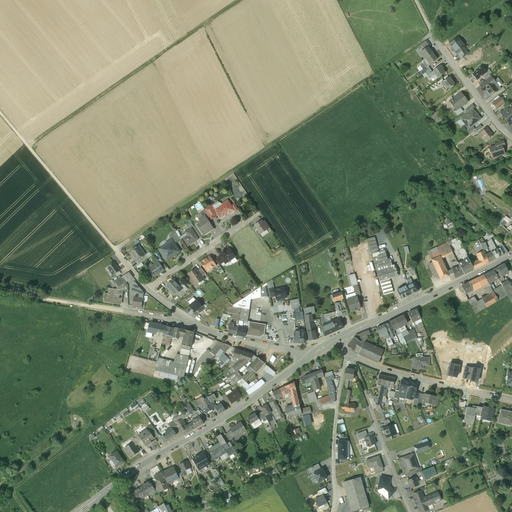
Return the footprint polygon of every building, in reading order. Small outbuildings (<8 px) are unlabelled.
[(458,38),(450,45),(457,54),(457,53),(464,48),(465,47),(458,38)] [(426,41),(421,44),(425,49),(428,47),(430,46),(426,41)] [(425,49),(421,52),(421,53),(422,55),(421,56),(424,60),(425,59),(432,54),(430,51),(430,50),(428,47),(425,49)] [(464,48),(457,53),(462,59),(468,54),(464,48)] [(432,54),(425,59),(430,65),(434,62),(436,60),(436,59),(432,54)] [(425,73),(430,70),(428,67),(426,68),(423,64),(420,66),(423,70),(420,72),(422,75),(425,73)] [(432,72),(429,74),(431,78),(435,75),(437,78),(444,73),(441,69),(442,68),(440,66),(432,72)] [(477,70),(472,75),(474,77),(473,78),(473,79),(473,80),(474,81),(475,81),(476,80),(476,81),(482,76),(480,73),(477,70)] [(443,82),(441,84),(443,87),(444,86),(447,90),(454,85),(449,77),(443,82)] [(484,82),(480,86),(485,92),(486,91),(490,97),(498,90),(495,86),(497,85),(495,82),(491,77),(484,82)] [(461,94),(451,101),(457,109),(459,108),(466,102),(465,100),(465,99),(465,98),(464,98),(461,94)] [(496,101),(492,104),(496,108),(498,108),(504,104),(499,98),(496,101)] [(472,104),(465,110),(467,113),(472,109),(475,107),(472,104)] [(457,109),(453,112),(457,116),(463,112),(459,108),(457,109)] [(506,108),(499,114),(502,117),(502,116),(508,111),(506,108)] [(467,113),(462,117),(467,123),(464,125),(468,129),(481,120),(472,109),(467,113)] [(508,111),(502,116),(508,123),(510,122),(510,121),(511,120),(511,121),(511,119),(511,109),(508,111)] [(437,124),(440,122),(434,114),(431,110),(428,113),(437,124)] [(443,120),(437,112),(434,114),(440,122),(443,120)] [(493,136),(486,127),(479,133),(486,141),(491,137),(491,138),(492,137),(493,136)] [(495,147),(490,148),(491,153),(491,154),(492,157),(495,158),(496,157),(501,155),(502,156),(503,155),(504,153),(502,148),(501,145),(495,147)] [(477,181),(481,190),(485,188),(482,179),(477,181)] [(222,206),(215,211),(217,214),(220,218),(227,213),(228,215),(234,211),(231,206),(227,200),(221,205),(222,206)] [(211,206),(213,208),(214,209),(215,211),(222,206),(221,205),(219,201),(211,206)] [(204,215),(198,219),(200,222),(196,225),(203,236),(210,232),(208,229),(212,227),(207,219),(206,219),(204,215)] [(510,223),(511,221),(511,220),(509,219),(507,217),(503,220),(504,221),(500,224),(502,226),(505,229),(511,224),(510,223)] [(261,221),(255,226),(260,234),(267,230),(262,223),(261,221)] [(186,233),(179,238),(180,240),(181,241),(183,239),(188,247),(193,244),(192,243),(198,239),(191,229),(185,233),(186,233)] [(177,236),(175,233),(175,232),(171,234),(172,235),(169,237),(171,240),(174,244),(180,240),(179,238),(177,236)] [(511,242),(511,237),(508,233),(506,235),(503,237),(510,245),(511,242)] [(367,239),(377,272),(393,268),(390,259),(387,260),(385,253),(379,255),(374,237),(367,239)] [(168,247),(163,250),(165,251),(161,254),(166,261),(180,252),(174,244),(171,240),(166,243),(168,247)] [(458,251),(463,248),(459,240),(452,244),(448,245),(452,254),(458,251)] [(472,244),(476,255),(483,251),(480,244),(478,240),(472,244)] [(501,243),(508,253),(511,252),(503,241),(501,243)] [(499,249),(496,250),(494,246),(493,247),(491,242),(489,243),(491,253),(494,260),(503,255),(499,249)] [(448,245),(447,243),(427,252),(431,261),(439,257),(441,260),(452,254),(448,245)] [(137,247),(135,248),(136,249),(133,252),(132,250),(130,252),(129,254),(131,257),(133,257),(135,260),(134,260),(135,262),(136,262),(145,255),(144,256),(140,250),(141,249),(139,247),(137,247)] [(226,251),(225,250),(222,252),(222,254),(220,256),(224,262),(225,264),(227,262),(228,260),(230,261),(235,257),(229,249),(226,251)] [(488,263),(486,257),(483,251),(476,255),(475,255),(478,260),(473,262),(474,263),(475,263),(478,268),(488,263)] [(491,253),(487,255),(486,257),(488,263),(494,260),(491,253)] [(469,260),(465,254),(461,256),(464,261),(467,267),(464,269),(466,274),(474,270),(471,265),(469,260)] [(145,255),(136,262),(138,265),(147,259),(145,255)] [(209,257),(200,263),(203,266),(204,266),(207,270),(211,268),(211,269),(215,266),(216,266),(212,261),(211,260),(210,259),(210,258),(209,257)] [(220,257),(215,260),(218,264),(219,265),(224,262),(220,257)] [(446,270),(441,260),(439,257),(431,261),(432,263),(439,276),(441,281),(448,277),(446,272),(446,270)] [(458,264),(459,266),(461,265),(463,269),(464,269),(467,267),(464,261),(458,264)] [(158,262),(149,269),(154,277),(164,270),(160,265),(158,262)] [(114,263),(107,267),(113,275),(113,276),(114,275),(119,271),(114,263)] [(439,276),(432,263),(428,265),(435,278),(439,276)] [(504,264),(493,270),(497,278),(502,276),(508,272),(504,264)] [(459,266),(446,272),(448,277),(453,275),(455,279),(464,275),(461,270),(459,266)] [(377,272),(379,282),(389,279),(397,277),(395,267),(393,268),(377,272)] [(206,274),(201,269),(197,271),(198,273),(199,273),(202,277),(206,274)] [(197,271),(196,270),(188,275),(191,279),(190,280),(194,286),(198,284),(198,282),(203,278),(202,277),(199,273),(198,273),(197,271)] [(493,270),(483,275),(488,283),(490,287),(492,286),(490,283),(498,279),(497,278),(493,270)] [(129,272),(114,282),(118,288),(125,283),(133,278),(129,272)] [(354,274),(348,276),(351,287),(353,286),(357,284),(354,274)] [(483,275),(473,281),(477,288),(483,285),(488,283),(483,275)] [(177,283),(174,279),(172,281),(172,280),(171,281),(165,287),(168,291),(169,290),(171,292),(170,293),(174,297),(177,294),(183,289),(177,283)] [(379,282),(383,295),(393,292),(389,279),(379,282)] [(183,289),(185,292),(188,289),(186,287),(185,287),(180,281),(177,283),(183,289)] [(247,286),(253,291),(257,286),(251,281),(247,286)] [(477,288),(473,281),(469,283),(472,290),(473,290),(473,291),(476,289),(476,288),(477,288)] [(140,288),(135,282),(132,284),(131,293),(140,294),(140,288)] [(118,288),(118,291),(122,291),(128,292),(127,286),(125,283),(118,288)] [(408,287),(407,287),(411,295),(418,291),(414,283),(408,287)] [(469,283),(461,287),(465,295),(473,291),(473,290),(472,290),(469,283)] [(488,283),(483,285),(486,292),(491,289),(491,288),(490,287),(488,283)] [(406,286),(397,291),(401,300),(411,295),(407,287),(408,287),(407,284),(405,285),(406,286)] [(511,287),(509,284),(503,288),(507,295),(511,304),(511,287)] [(503,288),(502,286),(498,288),(503,298),(507,295),(503,288)] [(260,287),(244,299),(250,300),(261,298),(260,287)] [(140,294),(139,299),(133,298),(132,306),(141,307),(144,307),(145,303),(142,302),(143,293),(140,288),(140,294)] [(274,290),(276,296),(276,300),(286,297),(286,295),(287,292),(285,291),(284,288),(274,290)] [(503,298),(498,288),(493,291),(495,294),(498,301),(503,298)] [(118,291),(109,289),(108,295),(104,294),(103,300),(104,300),(110,301),(109,304),(110,304),(110,302),(113,303),(113,304),(120,304),(122,291),(118,291)] [(183,289),(177,294),(181,298),(186,293),(185,292),(183,289)] [(341,292),(330,296),(331,299),(333,299),(334,302),(343,299),(341,292)] [(495,294),(483,301),(486,307),(487,308),(498,301),(495,294)] [(237,303),(231,296),(226,299),(234,308),(236,308),(237,303)] [(483,301),(482,299),(476,302),(473,297),(468,301),(475,315),(487,308),(486,307),(483,301)] [(357,298),(347,301),(351,312),(360,309),(357,298)] [(247,322),(247,321),(250,300),(244,299),(242,300),(242,303),(241,309),(239,321),(243,321),(243,322),(247,322)] [(298,299),(292,301),(293,309),(299,308),(298,305),(300,305),(298,299)] [(197,300),(189,306),(195,312),(196,311),(202,307),(201,306),(197,300)] [(202,307),(196,311),(199,314),(206,309),(203,305),(201,306),(202,307)] [(234,308),(229,307),(228,316),(229,316),(230,316),(231,314),(235,314),(234,322),(238,322),(239,321),(241,309),(234,308)] [(314,307),(304,309),(305,322),(312,321),(311,314),(315,314),(314,307)] [(417,309),(408,314),(411,321),(412,323),(416,321),(420,319),(417,309)] [(346,310),(340,311),(344,318),(348,316),(346,310)] [(327,325),(324,318),(337,316),(340,320),(344,318),(340,311),(339,311),(336,312),(334,312),(322,315),(320,319),(322,326),(326,325),(327,325)] [(295,312),(295,321),(304,320),(302,312),(295,312)] [(403,316),(398,318),(402,326),(407,323),(403,316)] [(333,325),(328,327),(327,325),(326,325),(322,326),(325,336),(336,331),(343,328),(340,320),(333,323),(333,325)] [(398,328),(394,320),(389,322),(393,330),(395,329),(398,328)] [(312,321),(305,322),(307,332),(315,331),(312,321)] [(389,322),(383,325),(388,334),(394,331),(393,330),(389,322)] [(164,333),(166,326),(149,323),(146,332),(152,333),(156,334),(157,331),(164,333)] [(256,324),(250,323),(249,328),(246,329),(245,334),(251,335),(260,337),(263,334),(265,325),(256,324)] [(383,325),(376,329),(382,343),(385,341),(384,340),(389,337),(388,334),(383,325)] [(174,328),(166,326),(164,333),(163,334),(172,336),(174,328)] [(242,327),(238,326),(237,328),(236,335),(245,337),(245,334),(246,329),(246,328),(242,327)] [(181,329),(174,327),(174,328),(172,336),(178,338),(179,336),(181,329)] [(414,339),(417,338),(415,333),(414,329),(407,332),(408,334),(403,337),(404,340),(406,343),(414,339)] [(182,345),(190,347),(194,332),(185,330),(183,337),(182,345)] [(315,331),(307,332),(309,341),(316,340),(315,331)] [(366,332),(357,335),(359,338),(361,337),(362,340),(368,337),(366,332)] [(172,336),(163,334),(162,341),(170,343),(172,336)] [(355,336),(347,346),(354,351),(355,349),(359,352),(361,348),(363,344),(360,343),(361,341),(355,336)] [(389,337),(384,340),(385,341),(386,344),(388,348),(393,345),(390,337),(389,337)] [(222,347),(217,343),(210,352),(214,356),(222,347)] [(374,346),(369,344),(368,347),(363,344),(361,348),(366,351),(364,354),(370,356),(374,346)] [(182,345),(180,354),(188,356),(190,347),(182,345)] [(160,349),(151,346),(149,354),(158,356),(160,349)] [(366,351),(361,348),(359,352),(355,349),(354,351),(358,354),(378,363),(383,350),(374,346),(370,356),(364,354),(366,351)] [(242,352),(235,350),(236,348),(234,348),(232,354),(232,355),(233,355),(232,357),(233,357),(237,358),(240,359),(242,352)] [(240,359),(232,368),(236,372),(237,372),(248,362),(253,355),(242,352),(240,359)] [(176,353),(173,363),(186,366),(188,356),(180,354),(176,353)] [(157,359),(158,356),(149,354),(148,360),(156,362),(157,359)] [(223,354),(219,359),(225,363),(228,358),(223,354)] [(264,364),(257,358),(253,365),(259,371),(264,364)] [(422,358),(415,358),(415,369),(423,369),(423,366),(429,366),(429,358),(422,358)] [(157,359),(156,362),(154,371),(160,372),(178,376),(184,378),(186,366),(173,363),(157,359)] [(456,378),(459,366),(449,364),(447,375),(456,378)] [(259,371),(253,365),(251,367),(250,366),(247,369),(250,372),(243,380),(245,382),(246,382),(256,374),(259,371)] [(275,373),(267,366),(262,371),(267,376),(263,380),(265,383),(275,373)] [(470,379),(472,368),(465,366),(462,377),(470,379)] [(472,368),(470,379),(480,381),(482,373),(479,373),(480,368),(473,366),(472,368)] [(230,370),(229,371),(228,370),(224,374),(228,379),(234,374),(230,370)] [(354,371),(346,370),(345,379),(349,379),(352,380),(354,371)] [(242,379),(237,372),(236,372),(234,374),(228,379),(232,385),(234,384),(237,382),(242,379)] [(314,373),(310,374),(303,378),(305,383),(306,384),(311,382),(314,390),(320,388),(316,378),(314,373)] [(387,376),(379,374),(377,383),(381,384),(385,385),(387,376)] [(394,378),(387,376),(385,385),(384,385),(385,385),(387,385),(392,386),(394,378)] [(245,382),(241,385),(241,386),(249,396),(256,391),(262,387),(260,384),(261,382),(260,380),(250,387),(246,382),(245,382)] [(409,382),(402,380),(399,392),(398,394),(406,396),(406,395),(407,392),(409,382)] [(293,381),(280,388),(283,395),(290,391),(291,392),(296,390),(293,381)] [(407,392),(406,395),(410,396),(414,397),(415,392),(417,384),(409,382),(407,392)] [(221,383),(214,387),(217,393),(221,390),(220,387),(223,386),(221,383)] [(273,395),(275,400),(283,396),(283,395),(280,388),(272,392),(273,395)] [(347,390),(342,389),(340,402),(348,403),(350,391),(347,390)] [(227,396),(229,400),(231,403),(241,397),(236,390),(227,396)] [(315,394),(314,392),(307,394),(310,403),(317,400),(315,394)] [(357,394),(362,409),(367,407),(362,392),(357,394)] [(437,396),(424,393),(423,394),(422,399),(424,400),(423,402),(436,405),(437,396)] [(273,398),(267,401),(268,403),(273,401),(275,400),(273,395),(272,396),(273,398)] [(332,401),(330,395),(319,399),(321,404),(332,401)] [(379,396),(378,396),(375,396),(374,400),(376,404),(380,405),(381,401),(382,396),(379,395),(379,396)] [(204,399),(202,397),(197,401),(200,406),(205,414),(215,408),(213,405),(211,403),(210,402),(207,398),(204,399)] [(268,403),(268,404),(271,410),(276,407),(273,401),(268,403)] [(464,410),(465,408),(466,402),(459,401),(458,408),(463,409),(464,410)] [(348,403),(340,402),(339,410),(353,412),(355,404),(348,403)] [(301,410),(299,403),(292,405),(288,407),(291,414),(295,412),(301,410)] [(217,407),(215,408),(218,415),(225,411),(221,405),(217,407)] [(267,405),(261,408),(263,412),(264,412),(266,416),(265,416),(266,418),(268,423),(272,421),(270,417),(269,414),(271,413),(267,405)] [(276,407),(271,410),(272,414),(277,411),(278,412),(280,411),(283,410),(282,408),(283,407),(281,405),(278,406),(276,407)] [(477,407),(473,406),(472,409),(467,408),(466,414),(464,420),(468,421),(468,422),(473,423),(475,414),(477,407)] [(493,409),(483,407),(483,408),(481,415),(481,419),(481,418),(491,420),(490,421),(491,421),(493,409)] [(187,410),(175,418),(177,421),(175,423),(177,427),(178,427),(179,429),(185,426),(183,423),(184,422),(183,420),(191,415),(190,414),(189,412),(191,411),(190,409),(189,408),(187,409),(187,410)] [(195,411),(194,412),(190,414),(191,415),(193,419),(199,416),(195,411)] [(285,421),(280,411),(278,412),(277,411),(272,414),(276,420),(279,419),(281,423),(285,421)] [(511,413),(503,412),(504,412),(500,411),(497,423),(506,425),(506,424),(511,425),(511,420),(511,419),(511,413)] [(260,414),(257,416),(255,413),(247,418),(253,426),(260,421),(266,418),(265,416),(263,412),(260,414)] [(193,419),(191,420),(196,428),(203,424),(199,416),(193,419)] [(241,422),(230,429),(233,434),(236,438),(235,437),(246,430),(246,431),(241,422)] [(185,426),(179,429),(183,435),(193,430),(190,427),(188,425),(186,427),(185,426)] [(385,428),(383,429),(384,431),(385,431),(386,433),(385,434),(386,438),(396,434),(393,425),(385,428)] [(171,427),(165,431),(166,433),(163,436),(166,441),(176,435),(172,428),(171,427)] [(298,427),(290,431),(292,437),(301,433),(298,427)] [(147,429),(141,433),(142,434),(139,436),(138,435),(143,443),(144,443),(146,446),(152,442),(150,441),(154,438),(150,433),(147,429)] [(158,435),(155,429),(150,433),(154,438),(158,435)] [(359,440),(364,438),(368,437),(366,431),(357,434),(359,440)] [(234,443),(234,442),(230,436),(227,432),(225,433),(231,445),(234,443)] [(221,435),(217,438),(220,443),(226,453),(228,456),(235,452),(232,446),(229,448),(221,435)] [(368,437),(364,438),(367,447),(368,446),(369,447),(371,446),(372,445),(376,444),(372,435),(368,437)] [(136,438),(131,441),(132,443),(135,447),(140,443),(136,438)] [(348,440),(336,440),(336,460),(348,460),(348,440)] [(428,442),(413,447),(415,453),(430,447),(428,442)] [(132,443),(124,448),(131,458),(139,452),(135,447),(132,443)] [(213,448),(209,450),(211,453),(210,454),(213,459),(219,455),(221,454),(222,455),(226,453),(220,443),(213,448)] [(123,463),(116,452),(109,457),(111,461),(116,468),(123,463)] [(203,453),(193,459),(199,470),(209,464),(203,453)] [(411,453),(401,457),(407,472),(417,468),(411,453)] [(378,456),(366,460),(368,466),(373,465),(375,471),(382,468),(383,468),(378,456)] [(116,468),(111,461),(108,463),(112,470),(116,468)] [(186,461),(179,465),(182,472),(185,471),(190,469),(186,461)] [(310,468),(313,474),(321,470),(318,464),(310,468)] [(157,466),(150,470),(154,476),(160,473),(157,466)] [(173,468),(162,473),(168,485),(173,483),(172,481),(176,478),(178,478),(177,475),(173,468)] [(278,468),(274,470),(278,476),(282,474),(278,468)] [(417,468),(407,472),(406,472),(407,476),(418,472),(417,468)] [(313,474),(318,483),(327,478),(322,469),(321,470),(313,474)] [(168,485),(162,473),(154,476),(155,479),(153,480),(158,492),(169,487),(168,485)] [(495,478),(502,482),(505,478),(499,473),(495,478)] [(415,476),(407,479),(411,487),(418,484),(417,480),(416,477),(415,477),(415,476)] [(361,477),(343,482),(345,488),(362,483),(361,477)] [(390,479),(380,477),(378,490),(388,499),(394,492),(390,488),(389,484),(390,479)] [(149,481),(142,486),(142,487),(147,495),(147,496),(155,491),(149,481)] [(362,483),(345,488),(347,497),(352,511),(357,509),(369,506),(362,483)] [(142,487),(133,492),(139,500),(140,500),(139,499),(147,495),(142,487)] [(317,492),(320,497),(323,495),(328,493),(325,488),(317,492)] [(431,496),(423,499),(420,492),(413,495),(417,505),(432,499),(431,496)] [(437,493),(431,496),(432,499),(434,502),(439,500),(437,493)] [(314,500),(318,507),(323,505),(327,503),(323,495),(320,497),(314,500)] [(346,503),(339,505),(337,511),(358,511),(357,509),(352,511),(347,497),(344,498),(346,503)] [(432,499),(417,505),(420,511),(424,511),(427,511),(426,508),(427,504),(434,502),(432,499)] [(164,503),(158,507),(160,510),(161,511),(168,511),(165,505),(164,503)]
